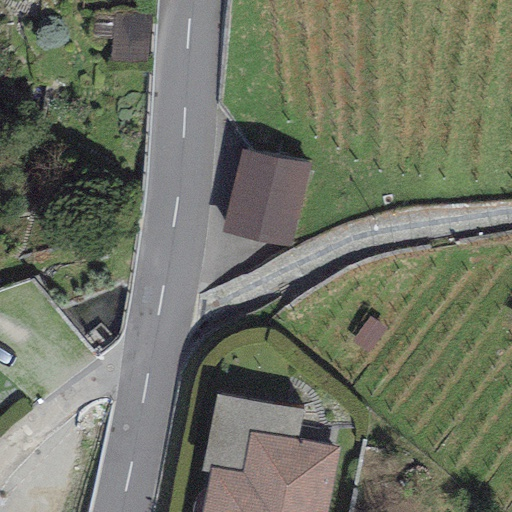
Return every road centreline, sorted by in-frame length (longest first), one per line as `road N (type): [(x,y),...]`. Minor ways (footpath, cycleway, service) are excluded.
road 1 (tertiary): [(147,382),(193,0)]
road 2 (residential): [(147,382),(92,392),(28,428),(0,461)]
road 3 (tertiary): [(122,511),(147,382)]
